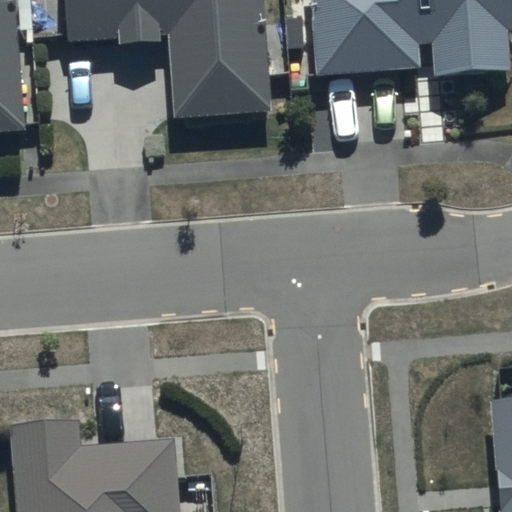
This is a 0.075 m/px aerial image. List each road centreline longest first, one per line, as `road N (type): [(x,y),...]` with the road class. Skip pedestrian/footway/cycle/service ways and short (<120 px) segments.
road 1 (residential): [(317,263),(0,287)]
road 2 (residential): [(335,511),(317,263)]
road 3 (residential): [(511,244),(317,263)]
